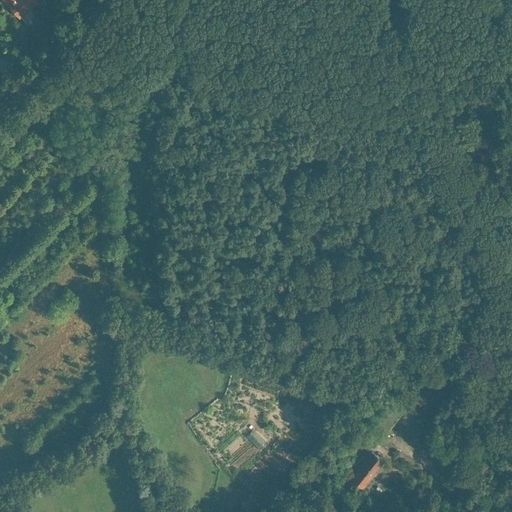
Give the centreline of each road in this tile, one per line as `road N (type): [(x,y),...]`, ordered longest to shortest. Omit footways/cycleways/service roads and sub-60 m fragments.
road 1 (track): [(0,474),(66,447),(92,423),(115,369)]
road 2 (unclassified): [(0,118),(103,1)]
